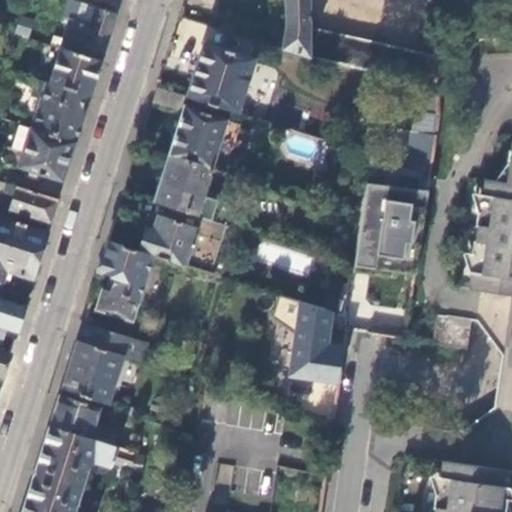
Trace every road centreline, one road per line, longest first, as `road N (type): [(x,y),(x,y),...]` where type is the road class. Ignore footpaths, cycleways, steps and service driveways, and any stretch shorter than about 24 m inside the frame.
road 1 (residential): [(0,478),(152,0)]
road 2 (residential): [(347,511),(368,374)]
